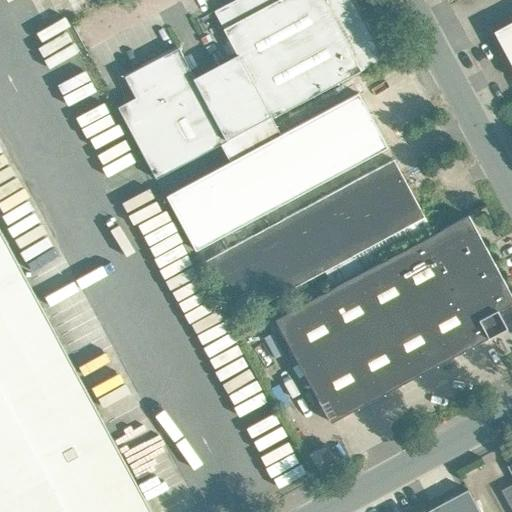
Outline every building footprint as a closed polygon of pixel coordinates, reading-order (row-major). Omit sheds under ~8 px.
[(386,57),(355,0),(234,0),(214,11),(242,63),(270,116),(271,118),(386,57)] [(511,21),(494,31),(511,65),(511,21)] [(199,86),(178,47),(124,76),(135,97),(117,106),(153,173),(155,178),(227,140),(226,139),(199,86)] [(270,116),(242,63),(199,86),(226,139),(270,116)] [(276,206),(369,156),(387,147),(358,93),(168,195),(197,249),(263,213),(276,206)] [(433,232),(425,217),(394,159),(283,219),(270,226),(204,261),(235,318),(324,270),(332,285),(433,232)] [(330,422),(498,332),(507,327),(497,310),(511,302),(511,296),(468,215),(275,319),(330,422)] [(0,511),(152,511),(0,228),(0,511)] [(480,511),(468,489),(433,507),(435,511),(480,511)]
